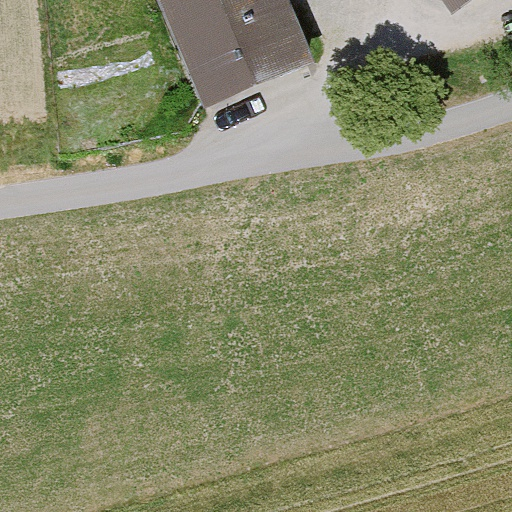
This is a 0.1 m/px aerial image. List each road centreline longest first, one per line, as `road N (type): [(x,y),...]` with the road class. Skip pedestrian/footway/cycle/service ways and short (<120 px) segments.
road 1 (unclassified): [(0,207),(351,151),(511,107)]
road 2 (unknown): [(368,0),(365,49),(332,104),(323,156)]
